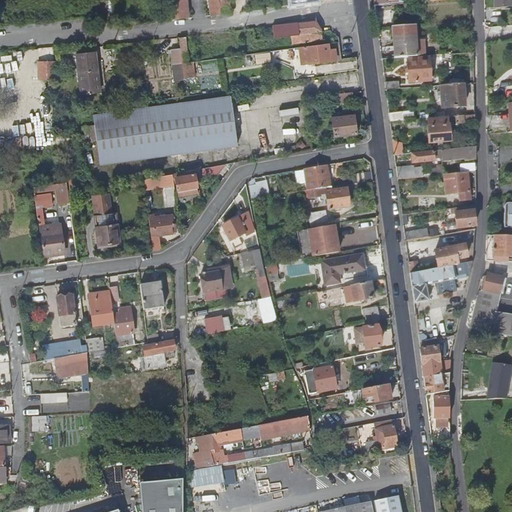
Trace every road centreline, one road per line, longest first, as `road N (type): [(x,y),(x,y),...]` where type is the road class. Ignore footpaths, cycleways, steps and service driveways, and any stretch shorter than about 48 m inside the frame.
road 1 (residential): [(463,511),(454,362),(476,261),(481,189),(476,0)]
road 2 (residential): [(379,147),(427,511)]
road 3 (residential): [(0,40),(101,37),(360,6)]
road 4 (residential): [(379,147),(238,170),(177,257)]
road 5 (residential): [(177,257),(3,281)]
road 6 (residential): [(360,6),(379,147)]
road 7 (unknown): [(370,76),(266,103),(256,136)]
road 8 (residential): [(3,281),(17,418)]
